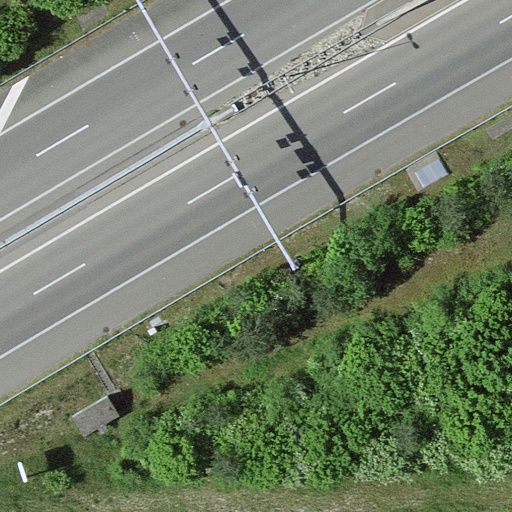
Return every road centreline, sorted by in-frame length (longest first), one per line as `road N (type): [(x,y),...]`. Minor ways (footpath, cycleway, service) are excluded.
road 1 (motorway): [(0,314),(511,16)]
road 2 (motorway): [(303,0),(0,177)]
